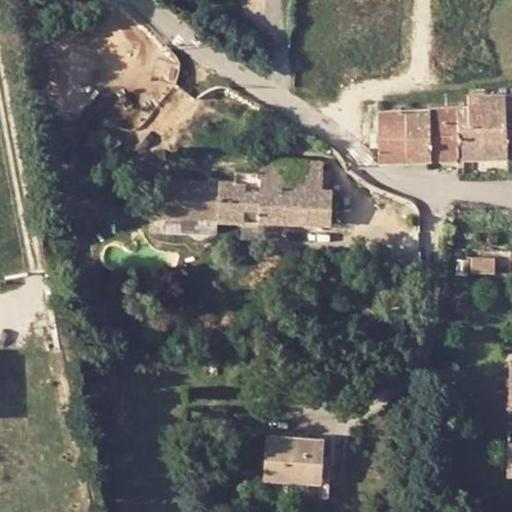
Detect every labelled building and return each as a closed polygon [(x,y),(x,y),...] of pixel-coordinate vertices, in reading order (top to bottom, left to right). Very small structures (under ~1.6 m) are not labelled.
[(511,77),(511,81),(468,82),(468,96),(468,117),(456,118),(456,145),(505,144),(505,98),(511,97),(511,77)] [(380,145),(456,145),(456,118),(468,117),(468,96),(379,99),(380,145)] [(232,158),(231,172),(157,170),(158,206),(330,209),(330,176),(321,176),(321,149),(274,147),(275,133),(259,133),(259,159),(232,158)] [(330,149),(321,149),(321,176),(330,176),(330,149)] [(492,262),(491,248),(466,250),(467,264),(492,262)] [(320,427),(265,421),(260,466),(278,468),(314,472),(317,452),(320,427)] [(278,468),(277,487),(325,491),(328,454),(317,452),(314,472),(278,468)] [(258,485),(277,487),(278,468),(260,466),(258,485)]
